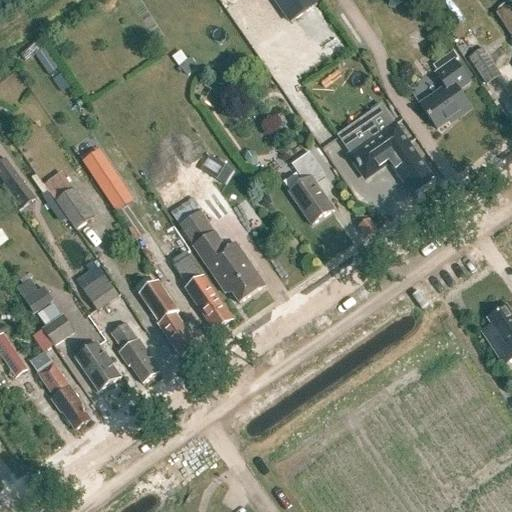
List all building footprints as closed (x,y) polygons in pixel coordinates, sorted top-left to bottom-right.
[(315,0),(273,0),(292,26),(320,6),(315,0)] [(503,76),(485,49),(470,59),(488,87),(503,76)] [(445,90),(420,107),(437,132),(470,109),(458,92),(469,84),(455,63),(436,76),(445,90)] [(389,164),(401,183),(404,181),(417,199),(436,185),(396,127),(351,158),(366,180),(389,164)] [(65,135),(72,153),(86,148),(79,130),(65,135)] [(83,165),(118,216),(135,204),(100,153),(83,165)] [(213,163),(223,172),(232,163),(222,154),(213,163)] [(289,195),(312,228),(334,213),(316,186),(326,178),(310,155),(292,167),(304,184),(289,195)] [(44,190),(63,181),(56,168),(38,177),(44,190)] [(36,200),(18,174),(4,184),(22,209),(36,200)] [(77,191),(57,204),(78,234),(97,221),(77,191)] [(168,217),(191,212),(186,194),(164,199),(168,217)] [(124,230),(138,222),(131,209),(116,218),(124,230)] [(231,292),(240,306),(266,289),(237,246),(228,252),(204,218),(183,232),(226,296),(231,292)] [(367,223),(360,228),(368,239),(375,235),(367,223)] [(204,314),(216,333),(231,323),(222,309),(224,308),(213,292),(212,292),(189,257),(173,268),(188,289),(185,291),(202,316),(204,314)] [(38,291),(23,273),(9,285),(23,303),(38,291)] [(99,316),(111,308),(123,326),(135,317),(123,299),(121,300),(105,278),(84,293),(99,316)] [(159,325),(182,359),(197,349),(174,316),(178,314),(157,284),(140,295),(160,324),(159,325)] [(36,320),(52,312),(46,299),(29,307),(36,320)] [(486,321),(491,327),(480,334),(503,366),(511,360),(511,317),(505,308),(486,321)] [(62,315),(41,329),(53,348),(74,334),(62,315)] [(138,342),(126,326),(111,336),(123,353),(119,355),(129,370),(131,369),(143,387),(160,376),(150,362),(151,361),(138,342)] [(0,333),(0,357),(14,379),(26,371),(0,333)] [(97,346),(76,361),(99,395),(121,380),(97,346)] [(52,402),(62,416),(63,415),(76,433),(90,423),(81,409),(83,408),(54,367),(39,377),(55,399),(52,402)]
